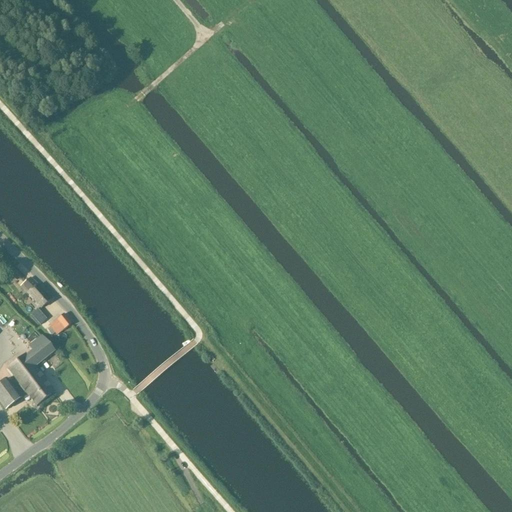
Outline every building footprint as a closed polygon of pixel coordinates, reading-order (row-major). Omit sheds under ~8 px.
[(41,310),(51,301),(32,277),(21,286),(41,310)] [(40,326),(47,320),(38,309),(31,315),(40,326)] [(65,330),(72,324),(64,315),(57,321),(49,326),(57,336),(65,330)] [(37,394),(43,402),(54,393),(34,368),(54,352),(41,336),(28,346),(32,352),(18,362),(41,392),(37,394)] [(8,370),(36,407),(43,402),(37,394),(41,392),(18,362),(8,370)] [(21,398),(6,379),(0,384),(0,403),(5,410),(21,398)]
